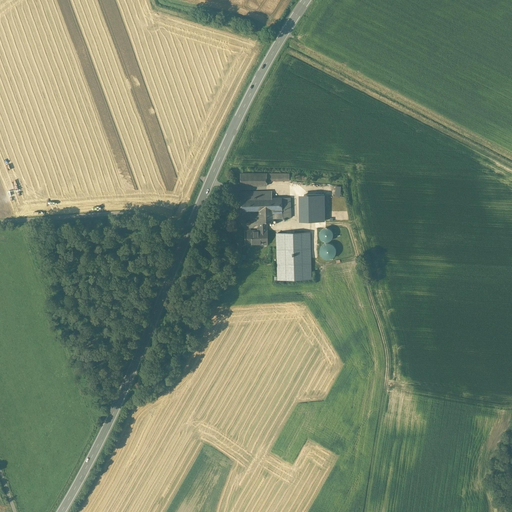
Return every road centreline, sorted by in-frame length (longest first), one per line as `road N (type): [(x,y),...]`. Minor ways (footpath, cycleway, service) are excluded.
road 1 (secondary): [(61,511),(123,391),(189,230)]
road 2 (secondary): [(189,230),(246,100),(306,0)]
road 3 (unclassified): [(189,230),(128,213),(0,222)]
